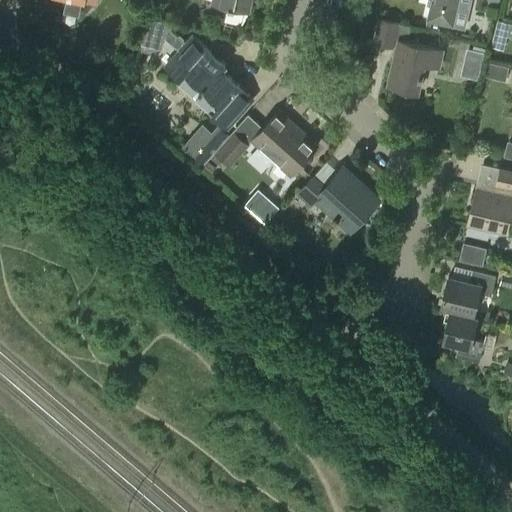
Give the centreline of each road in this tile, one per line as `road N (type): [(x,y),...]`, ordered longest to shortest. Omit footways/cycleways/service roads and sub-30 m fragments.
road 1 (residential): [(364,355),(0,28)]
road 2 (residential): [(364,355),(398,292),(423,174),(289,53),(303,0)]
road 3 (residential): [(511,487),(364,355)]
